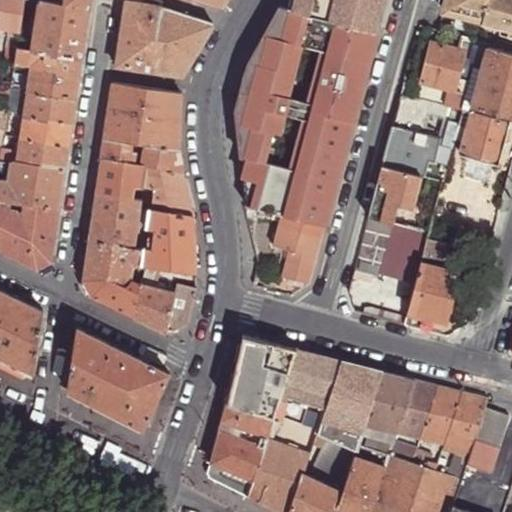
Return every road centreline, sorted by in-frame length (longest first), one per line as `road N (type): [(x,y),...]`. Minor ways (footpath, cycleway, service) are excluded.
road 1 (residential): [(406,0),(318,327)]
road 2 (residential): [(60,301),(97,70)]
road 3 (residential): [(211,89),(206,148),(225,237),(222,301)]
road 4 (residential): [(483,369),(318,327)]
road 5 (residential): [(193,370),(60,301)]
road 6 (residential): [(161,481),(42,423)]
road 7 (residential): [(42,423),(60,301)]
